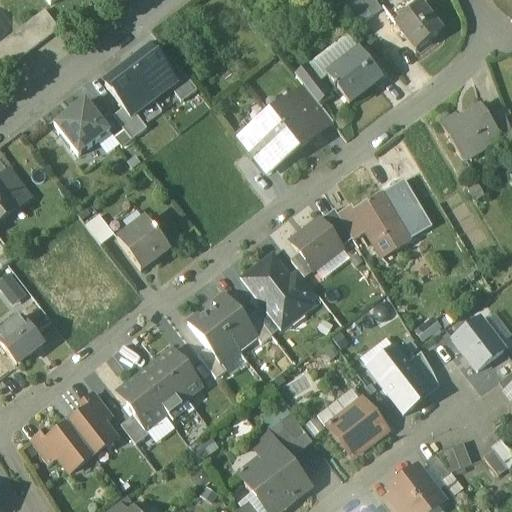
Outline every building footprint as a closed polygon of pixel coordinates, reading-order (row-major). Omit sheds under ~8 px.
[(375,4),(371,0),(357,0),(348,7),(363,27),(381,12),(375,4)] [(420,8),(395,27),(416,54),(441,35),(420,8)] [(45,12),(0,46),(0,69),(4,74),(60,31),(45,12)] [(150,54),(127,71),(152,105),(170,92),(175,88),(167,78),(150,54)] [(359,54),(327,80),(349,108),(350,107),(350,106),(375,86),(376,87),(365,73),(371,69),(370,68),(359,54)] [(391,82),(376,63),(370,68),(371,69),(365,73),(376,87),(379,92),(391,82)] [(170,92),(180,105),(196,94),(178,70),(167,78),(175,88),(170,92)] [(329,97),(308,70),(296,80),(306,93),(316,107),(329,97)] [(127,71),(105,88),(123,112),(130,121),(135,118),(152,105),(127,71)] [(316,107),(306,93),(295,101),(309,120),(310,119),(320,112),(316,107)] [(294,100),(248,135),(249,137),(263,155),(263,156),(275,171),(322,135),(310,119),(309,120),(295,101),(294,100)] [(88,103),(53,129),(77,162),(113,135),(88,103)] [(481,109),(459,123),(457,119),(441,129),(463,165),(500,142),(501,141),(489,121),(481,109)] [(113,119),(131,142),(145,131),(135,118),(130,121),(123,112),(113,119)] [(320,112),(310,119),(322,135),(332,127),(320,112)] [(511,135),(503,112),(489,121),(501,141),(500,142),(503,148),(511,142),(511,135)] [(263,155),(249,137),(238,145),(252,164),(263,156),(263,155)] [(263,156),(252,164),(264,179),(275,171),(263,156)] [(30,201),(9,174),(0,181),(0,189),(17,211),(30,201)] [(403,185),(382,197),(409,242),(430,230),(403,185)] [(478,188),(469,193),(475,203),(484,197),(478,188)] [(0,223),(17,211),(0,189),(0,223)] [(382,197),(353,215),(365,236),(381,263),(411,245),(409,242),(382,197)] [(350,211),(338,218),(353,242),(353,243),(365,236),(353,215),(350,211)] [(338,218),(335,213),(321,225),(341,251),(353,242),(338,218)] [(99,219),(86,230),(101,249),(114,238),(99,219)] [(146,222),(117,245),(141,274),(169,252),(146,222)] [(321,225),(292,247),(313,273),(341,251),(321,225)] [(288,282),(272,261),(244,283),(263,308),(282,332),(310,310),(308,307),(288,282)] [(317,300),(298,274),(288,282),(308,307),(317,300)] [(10,275),(0,283),(0,293),(13,308),(27,296),(10,275)] [(245,323),(225,297),(214,306),(217,310),(210,316),(239,354),(257,340),(258,339),(245,323)] [(282,332),(263,308),(254,315),(254,316),(272,339),(282,332)] [(272,339),(254,316),(254,315),(245,323),(258,339),(257,340),(262,346),(272,339)] [(210,316),(203,322),(199,317),(188,326),(208,351),(220,368),(221,367),(239,354),(210,316)] [(21,319),(0,335),(0,347),(17,369),(44,348),(21,319)] [(453,344),(477,375),(503,355),(479,324),(453,344)] [(208,351),(198,359),(216,382),(226,374),(221,367),(220,368),(208,351)] [(203,390),(174,352),(158,365),(187,403),(203,390)] [(367,373),(404,421),(431,400),(427,396),(406,369),(394,352),(367,373)] [(420,358),(406,369),(427,396),(437,388),(436,382),(427,366),(420,358)] [(158,365),(137,381),(166,419),(187,403),(158,365)] [(511,377),(499,387),(506,397),(511,392),(511,377)] [(137,381),(116,397),(134,420),(145,435),(147,434),(166,419),(137,381)] [(114,420),(96,397),(87,405),(105,427),(106,427),(114,420)] [(82,408),(85,411),(66,425),(93,460),(117,442),(106,427),(105,427),(87,405),(82,408)] [(362,406),(330,431),(352,459),(384,434),(362,406)] [(313,446),(291,418),(266,437),(277,451),(279,450),(289,464),(313,446)] [(145,435),(134,420),(121,429),(136,449),(150,438),(147,434),(145,435)] [(66,425),(49,439),(47,436),(42,439),(60,462),(59,463),(71,478),(93,460),(66,425)] [(60,462),(42,439),(31,447),(49,470),(59,463),(60,462)] [(511,459),(511,458),(501,444),(492,451),(504,466),(511,459)] [(463,446),(441,455),(450,477),(472,468),(463,446)] [(277,451),(240,480),(264,511),(276,511),(291,501),(293,504),(310,491),(289,464),(279,450),(277,451)] [(507,473),(493,454),(483,461),(498,480),(507,473)] [(450,477),(435,459),(426,466),(453,500),(462,493),(449,478),(450,477)] [(434,511),(443,506),(417,473),(390,493),(394,498),(395,497),(406,511),(434,511)] [(394,498),(382,507),(385,511),(406,511),(395,497),(394,498)]
